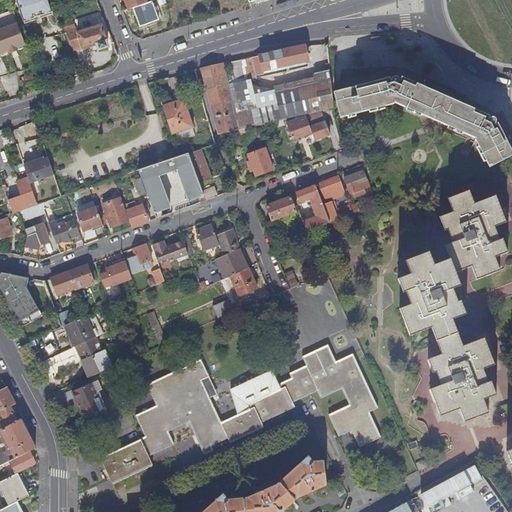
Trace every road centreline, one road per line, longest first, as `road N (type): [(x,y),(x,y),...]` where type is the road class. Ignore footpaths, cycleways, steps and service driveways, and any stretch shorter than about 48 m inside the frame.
road 1 (residential): [(243,198),(46,268),(0,261)]
road 2 (residential): [(59,511),(54,435),(0,337)]
road 3 (secondary): [(306,25),(131,74)]
road 4 (secondary): [(306,25),(407,26),(448,45)]
road 5 (secondary): [(131,74),(0,117)]
road 6 (residential): [(358,155),(243,198)]
